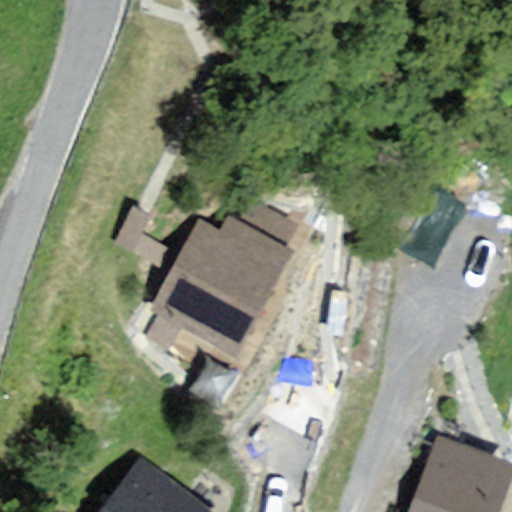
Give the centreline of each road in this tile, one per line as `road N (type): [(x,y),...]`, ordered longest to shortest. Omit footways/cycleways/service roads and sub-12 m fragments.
road 1 (tertiary): [(0,300),(76,75),(92,0)]
road 2 (residential): [(467,244),(356,511)]
